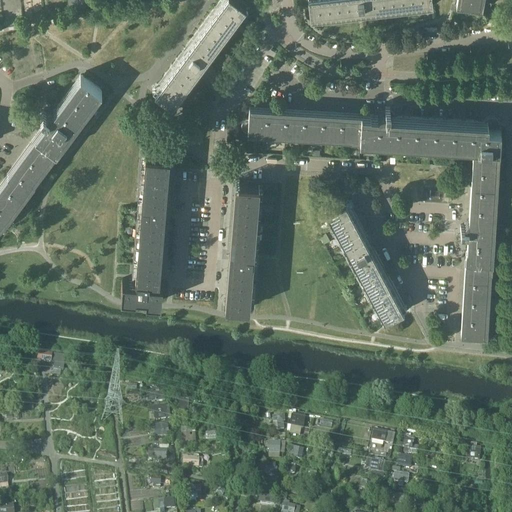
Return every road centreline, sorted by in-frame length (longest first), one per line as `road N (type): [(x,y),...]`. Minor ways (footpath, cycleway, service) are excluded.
road 1 (residential): [(221,160),(378,168),(383,236),(419,309)]
road 2 (residential): [(219,192),(186,189),(180,279),(212,282)]
road 3 (residential): [(221,160),(228,109),(272,44),(292,29)]
road 4 (residential): [(510,108),(377,102)]
road 5 (residential): [(379,53),(511,36)]
